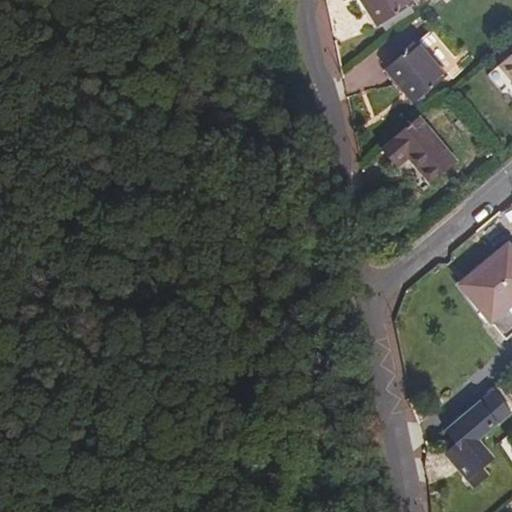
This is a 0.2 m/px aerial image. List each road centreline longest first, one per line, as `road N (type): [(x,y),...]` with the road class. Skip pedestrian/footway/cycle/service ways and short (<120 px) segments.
road 1 (unclassified): [(307,0),(367,298)]
road 2 (unclassified): [(367,298),(408,511)]
road 3 (residential): [(511,176),(367,298)]
